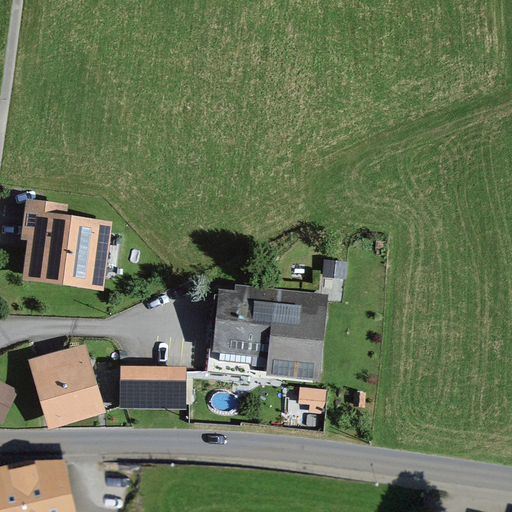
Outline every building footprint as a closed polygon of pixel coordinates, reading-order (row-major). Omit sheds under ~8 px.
[(95,278),(101,231),(61,226),(63,209),(29,205),(24,236),(36,238),(43,235),(41,245),(37,245),(34,270),(95,278)] [(320,283),(342,287),(345,266),(323,262),(320,283)] [(313,374),(320,300),(232,291),(232,298),(216,296),(208,372),(272,379),(273,370),(313,374)] [(96,407),(80,352),(41,363),(58,418),(96,407)] [(123,404),(182,404),(183,372),(124,371),(123,404)] [(325,413),(328,392),(303,388),(301,399),(314,401),(312,411),(325,413)] [(69,511),(59,463),(30,464),(0,470),(0,511),(69,511)]
